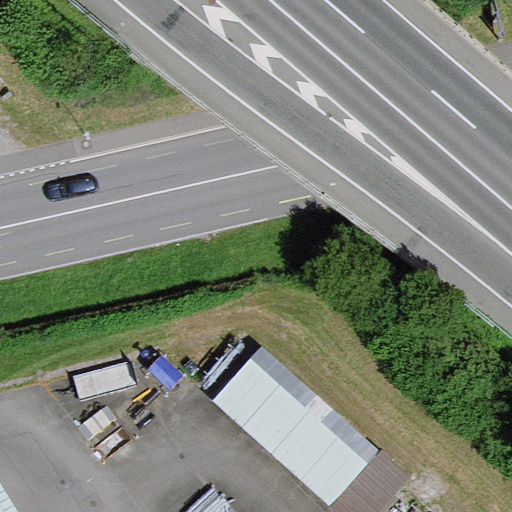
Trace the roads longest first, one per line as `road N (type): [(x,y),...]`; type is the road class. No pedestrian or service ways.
road 1 (primary): [(511,113),(0,228)]
road 2 (trunk): [(146,0),(511,225)]
road 3 (trunk): [(511,209),(267,0)]
